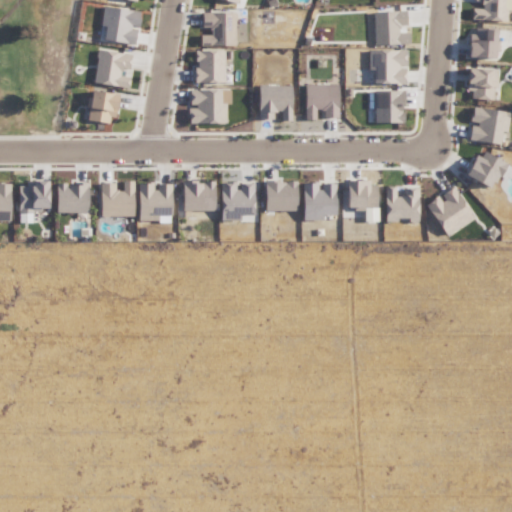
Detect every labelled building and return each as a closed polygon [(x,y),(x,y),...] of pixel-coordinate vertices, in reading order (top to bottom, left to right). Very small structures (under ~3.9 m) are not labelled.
[(469,0),(467,18),(504,21),(505,0),(469,0)] [(101,5),(96,39),(133,45),(138,11),(101,5)] [(197,10),(232,11),(232,44),(196,45),(197,10)] [(403,10),(369,11),(370,43),(404,42),(403,10)] [(462,56),(464,32),(471,33),(471,26),(493,28),(491,58),(462,56)] [(191,48),(221,49),(222,81),(190,83),(191,48)] [(402,48),(364,49),(366,82),(402,83),(402,48)] [(94,49),(88,82),(124,87),(128,53),(94,49)] [(462,66),(462,89),(467,90),(467,97),(490,99),(491,68),(462,66)] [(254,84),(289,83),(288,118),(254,118),(254,84)] [(336,84),(301,84),(301,117),(335,117),(336,84)] [(185,89),(222,88),(222,122),(184,122),(185,89)] [(401,88),(370,88),(370,122),(401,121),(401,88)] [(86,89),(82,119),(110,124),(114,93),(86,89)] [(470,105),(464,139),(497,144),(499,130),(504,131),(507,112),(470,105)] [(459,174),(471,153),(477,156),(481,150),(505,162),(488,190),(459,174)] [(341,180),(366,179),(366,184),(375,184),(375,207),(341,207),(341,180)] [(14,180),(44,180),(46,207),(38,208),(38,212),(14,212),(14,180)] [(178,182),(200,182),(200,180),(212,180),(211,211),(178,211),(178,182)] [(261,180),(295,180),(294,210),(260,211),(261,180)] [(96,182),(130,181),(131,215),(97,215),(96,182)] [(51,182),(86,182),(87,211),(52,211),(51,182)] [(134,182),(169,183),(168,216),(155,214),(154,220),(133,219),(134,182)] [(216,182),(251,182),(250,214),(237,214),(237,220),(216,220),(216,182)] [(298,182),(333,183),(333,214),(319,214),(319,219),(299,219),(298,182)] [(0,183),(7,183),(8,219),(0,219),(0,183)] [(421,204),(450,184),(471,216),(443,235),(421,204)] [(381,186),(415,186),(416,220),(381,221),(381,186)]
